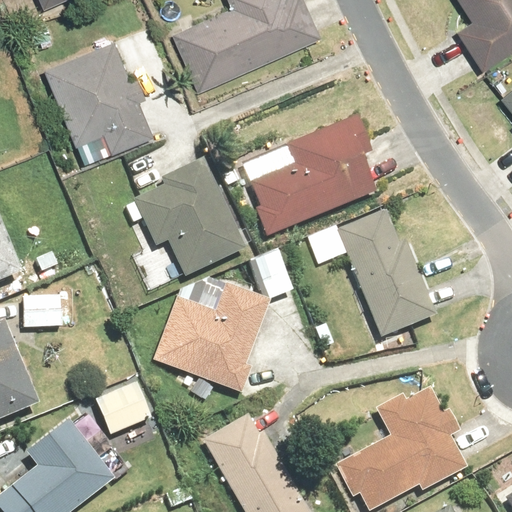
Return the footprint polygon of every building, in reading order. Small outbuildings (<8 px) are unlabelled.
[(40,0),(47,15),(80,0),(40,0)] [(170,32),(195,91),(318,40),(301,0),(228,0),(231,7),(170,32)] [(454,30),(478,69),(511,47),(511,0),(453,0),(467,22),(454,30)] [(154,135),(114,43),(47,71),(78,142),(105,130),(115,152),(154,135)] [(511,117),(511,122),(511,124),(511,125),(511,87),(497,98),(511,117)] [(249,185),(270,239),(385,194),(371,159),(377,156),(362,119),(290,147),(297,166),(249,185)] [(257,150),(237,158),(240,168),(225,174),(231,190),(267,175),(257,150)] [(242,252),(199,157),(142,183),(153,208),(133,217),(156,269),(177,260),(184,277),(242,252)] [(385,212),(334,232),(376,338),(433,315),(404,241),(397,244),(385,212)] [(0,282),(18,276),(0,229),(0,282)] [(147,252),(134,258),(149,292),(162,287),(147,252)] [(298,294),(284,254),(257,264),(271,304),(298,294)] [(245,364),(267,302),(216,283),(183,374),(239,394),(249,366),(245,364)] [(67,300),(27,300),(26,328),(67,328),(67,300)] [(0,421),(36,407),(1,323),(0,322),(0,421)] [(101,403),(115,437),(137,428),(140,436),(151,432),(147,424),(156,420),(143,387),(101,403)] [(357,495),(366,511),(415,487),(419,494),(464,471),(449,440),(460,434),(448,412),(440,416),(427,389),(404,400),(400,393),(373,407),(388,437),(332,466),(349,499),(357,495)] [(308,511),(252,413),(202,441),(242,511),(308,511)] [(0,511),(74,511),(111,483),(63,422),(23,454),(34,468),(0,494),(0,511)] [(511,511),(511,490),(501,498),(510,511),(511,511)]
